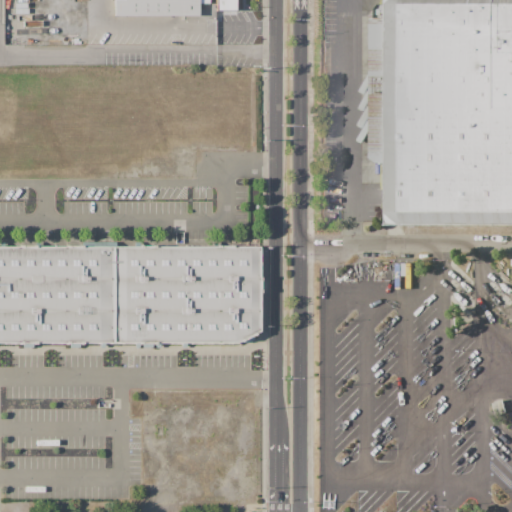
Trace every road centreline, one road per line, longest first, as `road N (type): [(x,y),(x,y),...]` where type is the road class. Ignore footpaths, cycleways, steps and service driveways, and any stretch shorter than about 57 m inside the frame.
road 1 (tertiary): [(301,511),(302,0)]
road 2 (tertiary): [(279,0),(277,437)]
road 3 (residential): [(303,246),(511,244)]
